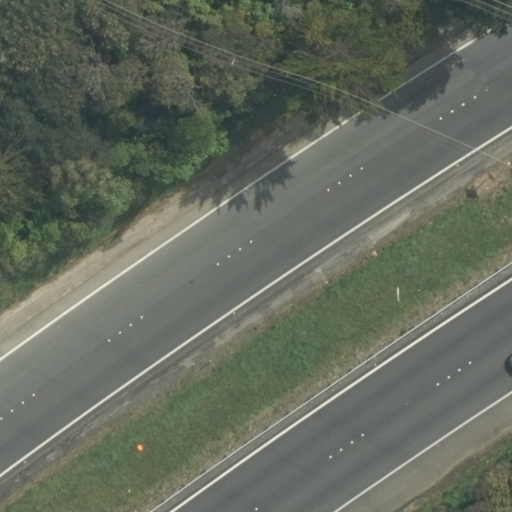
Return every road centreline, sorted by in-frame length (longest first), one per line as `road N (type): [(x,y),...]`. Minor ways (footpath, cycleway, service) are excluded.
road 1 (motorway): [(0,416),(511,80)]
road 2 (motorway): [(511,339),(259,511)]
